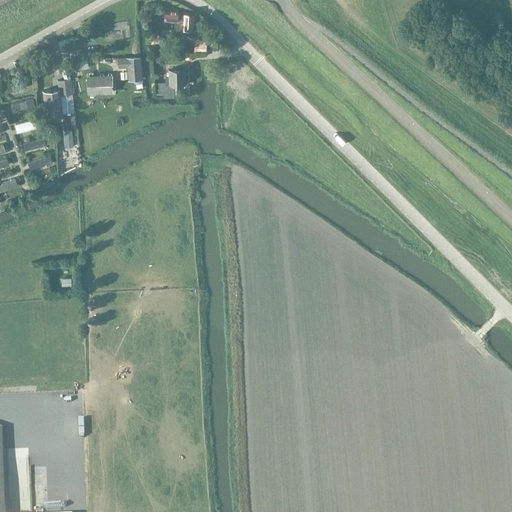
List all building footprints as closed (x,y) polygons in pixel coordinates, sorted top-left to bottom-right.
[(182,15),(178,14),(178,9),(166,9),(165,20),(175,21),(175,32),(181,32),(181,27),(196,28),(197,14),(182,13),(182,15)] [(206,52),(207,44),(195,43),(194,51),(206,52)] [(142,57),(133,57),(118,58),(119,66),(127,66),(128,80),(143,80),(142,57)] [(176,84),(186,84),(185,68),(169,69),(169,76),(166,76),(166,81),(158,81),(158,92),(164,91),(164,97),(174,96),(174,84),(176,84)] [(112,87),(113,87),(113,85),(112,85),(112,76),(88,76),(89,92),(113,91),(112,87)] [(45,108),(46,108),(48,119),(62,117),(60,96),(72,94),(70,78),(58,80),(59,89),(43,91),(45,108)] [(24,79),(3,83),(5,91),(26,87),(24,79)] [(70,97),(62,97),(62,115),(71,114),(70,97)] [(25,101),(12,104),(13,110),(27,107),(27,109),(34,107),(32,98),(25,100),(25,101)] [(15,124),(17,132),(37,127),(34,119),(15,124)] [(23,143),(25,150),(45,145),(44,138),(23,143)] [(30,169),(46,163),(46,165),(52,163),(49,155),(28,163),(30,169)] [(7,158),(0,159),(0,166),(9,164),(7,158)] [(0,183),(0,191),(17,186),(14,179),(0,183)]
